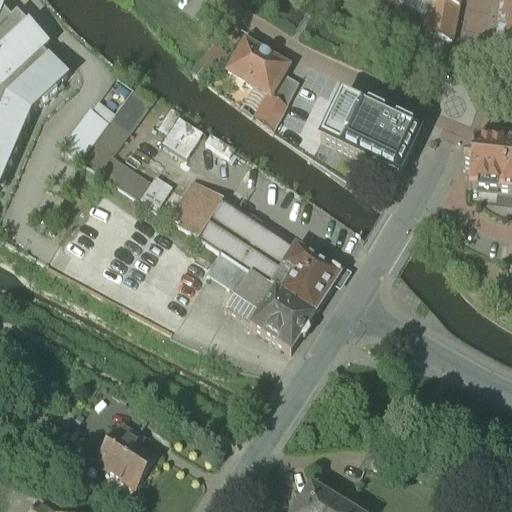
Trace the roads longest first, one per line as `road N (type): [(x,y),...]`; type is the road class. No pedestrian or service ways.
road 1 (residential): [(214,0),(347,82),(451,125)]
road 2 (residential): [(351,310),(219,511)]
road 3 (residential): [(451,125),(351,310)]
road 4 (residential): [(351,310),(511,396)]
